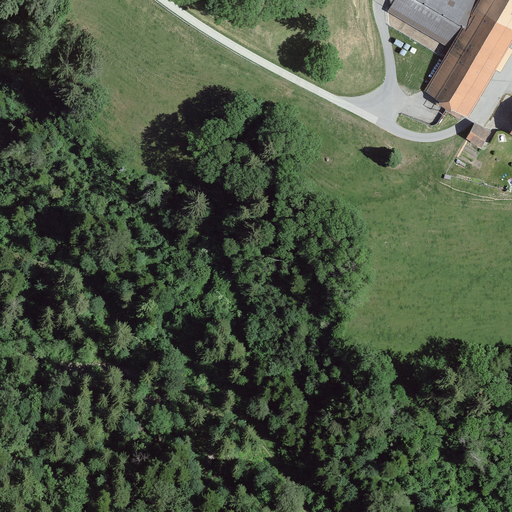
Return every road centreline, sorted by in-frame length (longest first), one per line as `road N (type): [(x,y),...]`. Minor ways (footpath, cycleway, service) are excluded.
road 1 (track): [(317,511),(301,502),(264,444),(193,398),(88,285),(0,250)]
road 2 (unclassified): [(163,0),(251,57),(421,138),(468,125),(511,65)]
